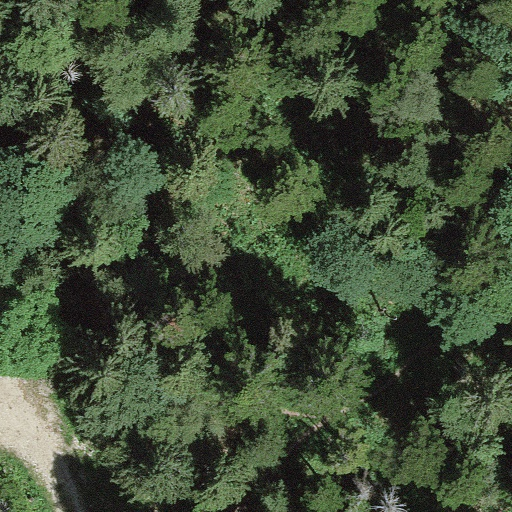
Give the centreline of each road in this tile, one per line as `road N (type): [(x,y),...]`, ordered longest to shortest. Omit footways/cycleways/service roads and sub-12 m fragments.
road 1 (track): [(511,296),(356,394),(271,461),(233,511)]
road 2 (track): [(0,373),(60,476),(70,511)]
